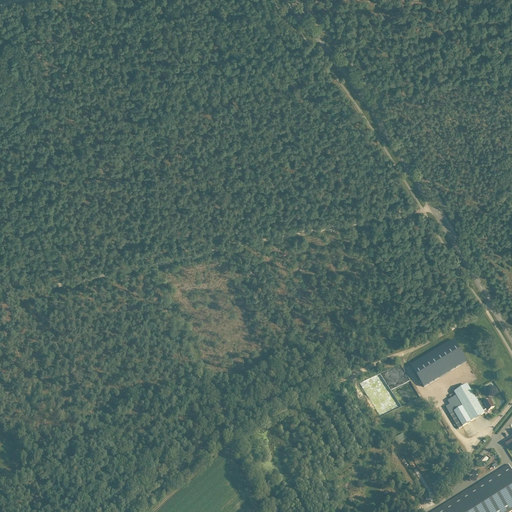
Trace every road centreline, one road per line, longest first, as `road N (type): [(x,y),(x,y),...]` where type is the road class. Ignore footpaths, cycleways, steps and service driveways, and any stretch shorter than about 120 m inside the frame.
road 1 (track): [(0,294),(422,210)]
road 2 (secondary): [(511,337),(392,140),(282,0)]
road 3 (track): [(149,511),(232,440),(486,309)]
road 4 (track): [(511,5),(291,11)]
